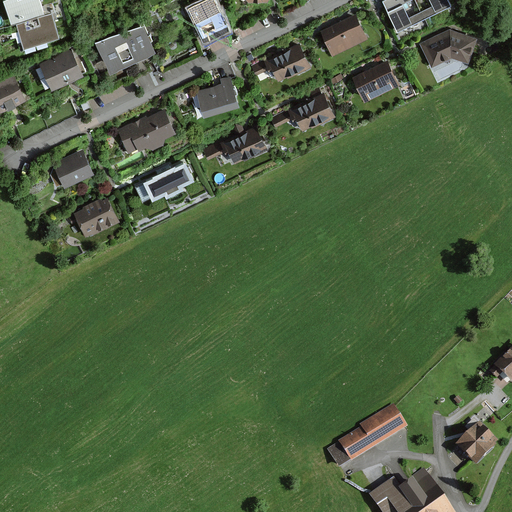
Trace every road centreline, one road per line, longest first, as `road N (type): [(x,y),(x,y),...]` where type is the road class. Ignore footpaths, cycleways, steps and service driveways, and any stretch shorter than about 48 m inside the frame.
road 1 (residential): [(343,0),(9,158)]
road 2 (track): [(466,511),(447,480),(428,378)]
